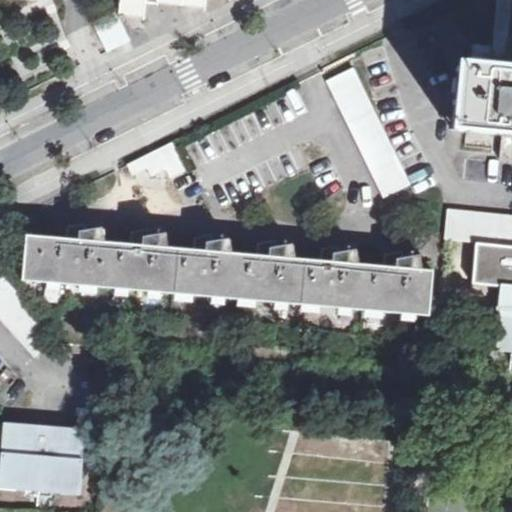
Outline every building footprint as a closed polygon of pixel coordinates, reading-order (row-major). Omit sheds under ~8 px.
[(120,0),(119,15),(145,17),(146,1),(158,2),(206,8),(206,0),(120,0)] [(511,0),(499,0),(493,65),(505,66),(511,8),(511,7),(511,0)] [(502,134),(511,134),(511,66),(505,66),(493,65),(459,61),(451,128),(502,134)] [(354,69),(327,81),(384,198),(411,184),(354,69)] [(511,134),(502,134),(500,159),(511,160),(511,134)] [(172,143),(127,165),(132,175),(147,168),(151,177),(166,169),(170,178),(186,170),(172,143)] [(475,243),(511,247),(511,216),(448,209),(445,240),(475,243)] [(26,235),(22,280),(428,316),(432,271),(399,268),(398,259),(387,260),(382,259),(379,266),(336,263),(335,254),(325,255),(319,254),(316,261),(272,257),(272,248),(261,249),(255,248),(253,255),(209,251),(209,242),(198,244),(192,243),(189,250),(145,246),(145,237),(134,238),(129,237),(126,244),(82,240),(82,231),(70,232),(65,232),(62,238),(26,235)] [(511,287),(511,247),(475,243),(471,283),(501,286),(511,287)] [(58,336),(0,273),(0,317),(35,357),(58,336)] [(511,287),(501,286),(495,346),(511,347),(511,350),(508,392),(511,392),(511,287)] [(83,430),(2,423),(0,443),(0,472),(14,473),(13,482),(62,486),(63,478),(79,479),(83,430)]
